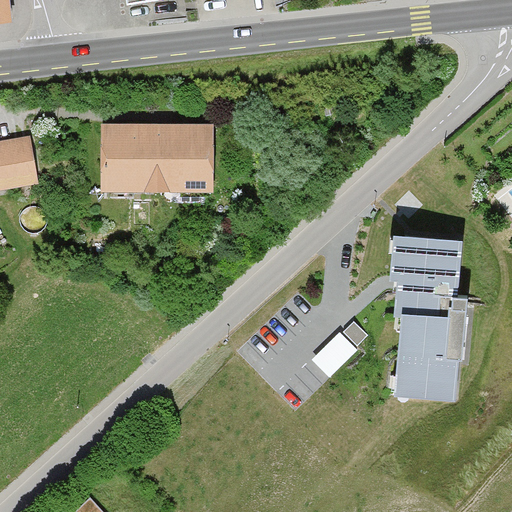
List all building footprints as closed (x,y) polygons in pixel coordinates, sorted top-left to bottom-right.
[(129,0),(131,9),(189,0),(129,0)] [(111,190),(222,190),(222,122),(110,122),(111,190)] [(0,187),(45,180),(38,136),(0,141),(0,187)] [(398,394),(468,400),(478,287),(460,286),(464,234),(393,227),(383,329),(403,331),(398,394)] [(312,355),(331,374),(372,335),(353,315),(312,355)]
